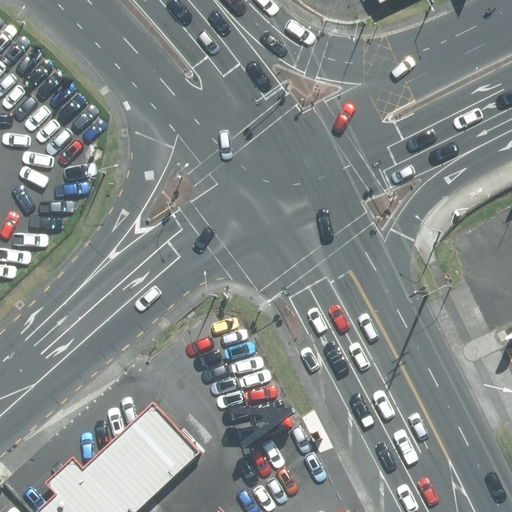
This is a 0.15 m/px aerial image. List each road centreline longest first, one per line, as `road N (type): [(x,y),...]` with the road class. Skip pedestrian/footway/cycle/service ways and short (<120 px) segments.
road 1 (secondary): [(47,363),(130,196),(157,77)]
road 2 (primary): [(449,469),(362,369),(278,219)]
road 3 (secondary): [(47,363),(247,174)]
road 4 (secondary): [(278,219),(47,363)]
road 5 (primary): [(232,0),(293,41),(352,57),(442,44)]
road 6 (primary): [(511,113),(426,192),(395,242),(387,288)]
road 7 (primary): [(511,106),(331,190)]
road 8 (primary): [(387,288),(424,361),(449,469)]
road 9 (secondary): [(185,0),(299,139)]
road 10 (primary): [(299,139),(442,44)]
road 11 (secondary): [(247,174),(157,77)]
